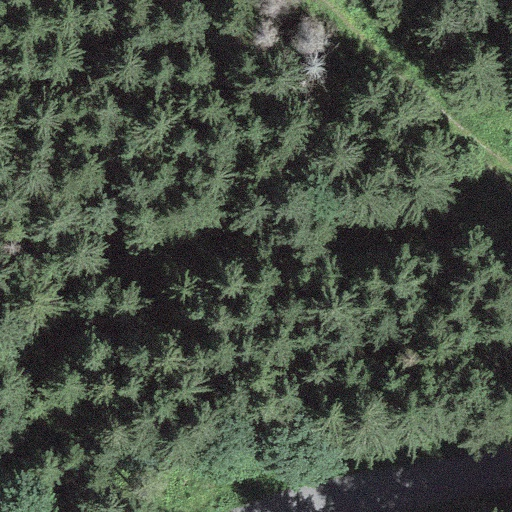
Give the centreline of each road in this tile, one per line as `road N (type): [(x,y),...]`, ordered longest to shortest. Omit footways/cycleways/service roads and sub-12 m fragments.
road 1 (track): [(349,0),(471,147),(511,168)]
road 2 (unclassified): [(294,511),(511,456)]
